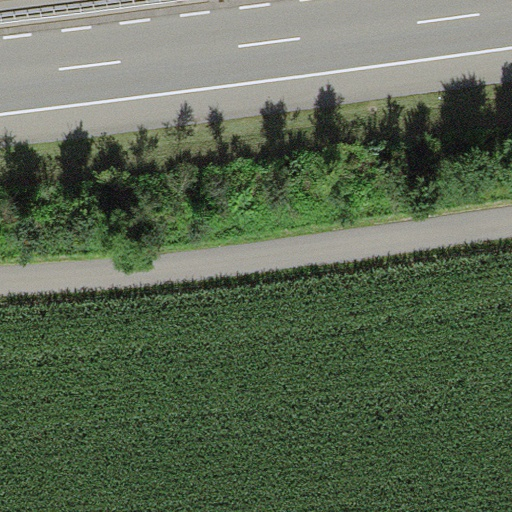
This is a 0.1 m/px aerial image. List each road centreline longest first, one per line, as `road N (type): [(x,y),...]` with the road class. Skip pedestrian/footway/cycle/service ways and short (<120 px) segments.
road 1 (motorway): [(0,74),(511,6)]
road 2 (unclassified): [(511,226),(0,279)]
